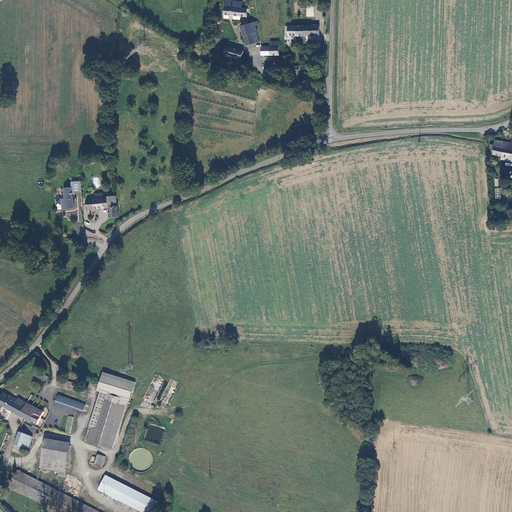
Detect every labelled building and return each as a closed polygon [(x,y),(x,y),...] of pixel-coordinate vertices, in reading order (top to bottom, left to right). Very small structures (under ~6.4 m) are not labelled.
[(224,13),(247,16),(248,9),(241,8),(242,3),(226,1),(224,13)] [(244,35),(247,45),(259,42),(257,32),(258,32),(256,26),(258,25),(257,21),(249,23),(248,20),(244,21),(245,24),(241,25),(243,36),(244,35)] [(302,26),(285,27),(285,35),(296,35),(302,35),(302,26)] [(320,26),(302,26),(302,35),(302,44),(305,44),(305,38),(304,35),(320,35),(320,26)] [(280,56),(279,42),(270,42),(271,56),(280,56)] [(241,59),(223,54),(221,63),(238,68),(241,59)] [(511,141),(497,139),(496,143),(492,143),(491,148),(492,148),(491,152),(500,154),(504,155),(511,156),(511,141)] [(72,188),(64,188),(65,198),(62,199),(62,209),(74,208),(73,193),(81,192),(81,182),(72,182),(72,188)] [(95,194),(96,199),(86,199),(86,210),(109,208),(109,217),(118,217),(117,206),(116,196),(108,197),(108,198),(104,198),(104,193),(95,194)] [(49,378),(40,371),(36,375),(46,382),(49,378)] [(138,381),(106,371),(100,389),(103,390),(110,392),(125,397),(132,399),(138,381)] [(110,392),(103,390),(92,424),(94,425),(99,427),(110,392)] [(94,425),(90,440),(110,446),(125,397),(110,392),(99,427),(94,425)] [(0,406),(21,417),(28,405),(14,398),(14,399),(4,394),(2,397),(0,395),(0,406)] [(88,414),(91,408),(61,396),(59,402),(88,414)] [(45,413),(29,404),(28,405),(21,417),(38,426),(45,413)] [(71,433),(74,417),(68,416),(64,432),(71,433)] [(20,434),(14,452),(32,459),(39,441),(20,434)] [(46,440),(44,458),(69,462),(72,444),(46,440)] [(100,452),(97,463),(98,463),(104,464),(106,454),(100,452)] [(69,462),(44,458),(41,469),(61,473),(67,473),(69,462)] [(99,511),(19,472),(12,489),(57,511),(99,511)] [(154,511),(160,502),(108,475),(100,490),(144,511),(154,511)]
